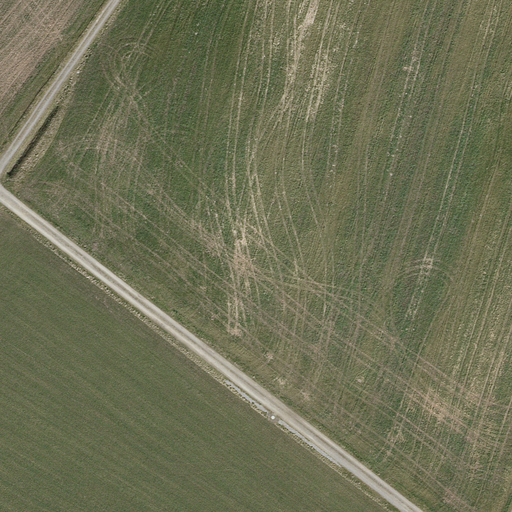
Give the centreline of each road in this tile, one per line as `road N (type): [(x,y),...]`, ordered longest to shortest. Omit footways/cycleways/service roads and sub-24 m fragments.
road 1 (track): [(0,193),(415,511)]
road 2 (track): [(0,170),(120,0)]
